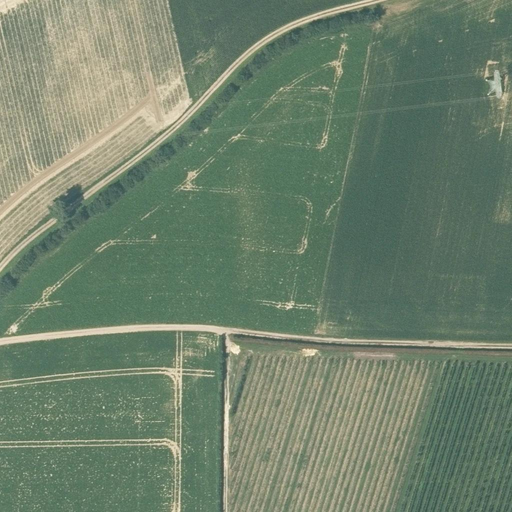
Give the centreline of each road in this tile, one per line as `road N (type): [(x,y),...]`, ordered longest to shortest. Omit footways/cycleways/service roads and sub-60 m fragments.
road 1 (track): [(0,339),(186,328),(511,346)]
road 2 (track): [(0,267),(178,120),(262,36),(364,0)]
road 3 (track): [(224,511),(232,358),(225,331)]
